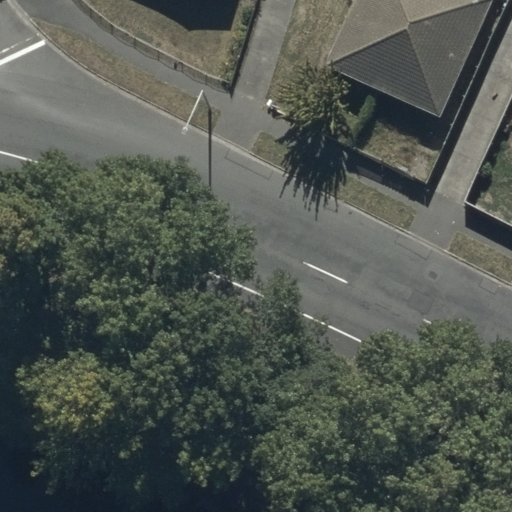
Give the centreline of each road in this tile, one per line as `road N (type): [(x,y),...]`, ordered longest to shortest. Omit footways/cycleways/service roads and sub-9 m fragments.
road 1 (tertiary): [(511,371),(232,228),(123,188)]
road 2 (residential): [(0,41),(123,188)]
road 3 (tertiary): [(123,188),(0,154)]
